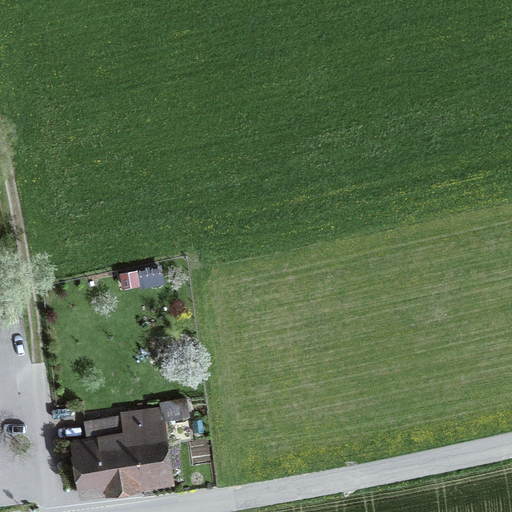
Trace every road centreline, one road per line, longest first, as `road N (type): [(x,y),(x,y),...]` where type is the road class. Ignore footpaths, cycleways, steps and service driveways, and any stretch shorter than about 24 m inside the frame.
road 1 (unclassified): [(511,443),(134,511)]
road 2 (track): [(0,120),(42,386)]
